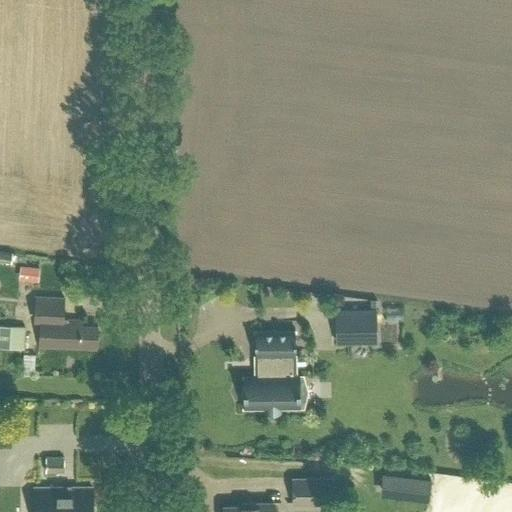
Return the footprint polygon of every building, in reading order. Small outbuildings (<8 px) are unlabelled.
[(0,260),(11,262),(13,251),(0,249),(0,260)] [(95,347),(96,324),(79,324),(80,318),(63,318),(64,296),(36,295),(35,316),(41,317),(40,345),(95,347)] [(336,342),(376,341),(376,309),(336,309),(336,342)] [(25,325),(11,324),(0,323),(0,346),(9,347),(23,348),(25,325)] [(243,373),(243,387),(241,391),(244,395),(244,409),(245,409),(245,407),(265,407),(265,410),(266,410),(266,407),(280,407),(280,410),(281,410),(281,407),(298,406),(298,408),(300,408),(300,372),(298,372),(298,375),(292,375),(291,355),(294,355),(294,357),(295,357),(295,327),(293,327),(293,329),(256,329),(256,327),(255,327),(255,357),(257,357),(257,355),(261,355),(261,375),(245,375),(245,373),(243,373)] [(46,470),(63,470),(63,456),(45,456),(46,470)] [(390,494),(437,495),(438,473),(390,472),(390,494)] [(294,501),(325,501),(325,477),(294,477),(294,501)] [(92,511),(92,486),(34,486),(34,511),(92,511)] [(272,511),(272,501),(239,501),(239,504),(223,504),(222,511),(272,511)]
